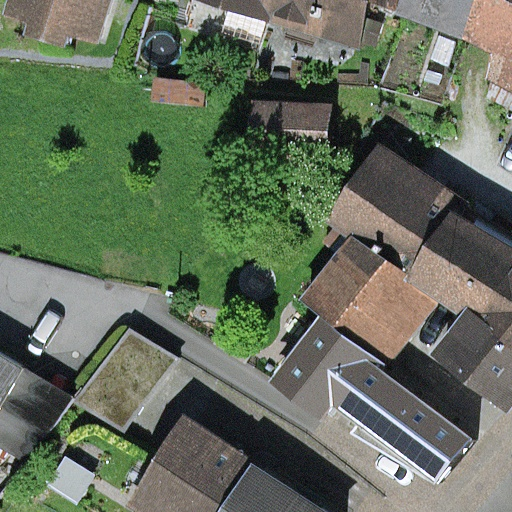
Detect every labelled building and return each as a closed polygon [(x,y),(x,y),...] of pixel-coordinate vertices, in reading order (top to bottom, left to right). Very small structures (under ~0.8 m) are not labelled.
[(30,0),(21,26),(92,50),(109,0),(30,0)] [(185,0),(186,1),(271,24),(277,0),(185,0)] [(277,0),(271,24),(360,47),(369,11),(372,0),(277,0)] [(372,0),(369,11),(395,16),(465,43),(483,0),(372,0)] [(511,0),(483,0),(465,43),(496,57),(486,82),(511,93),(511,0)] [(333,111),(260,107),(257,156),(268,156),(267,167),(295,168),(296,153),(330,155),(333,111)] [(329,221),(346,231),(407,274),(449,210),(458,198),(381,146),(329,221)] [(407,274),(401,283),(430,302),(458,321),(472,303),(511,332),(511,251),(449,210),(407,274)] [(315,316),(265,384),(322,425),(335,408),(439,484),(473,437),(381,371),(430,302),(401,283),(407,274),(346,231),(295,302),(315,316)] [(511,408),(511,332),(472,303),(458,321),(432,356),(509,413),(511,408)] [(127,333),(78,402),(123,434),(172,365),(127,333)] [(0,364),(0,462),(28,479),(71,404),(0,364)] [(226,511),(254,470),(182,424),(128,508),(134,511),(226,511)] [(320,511),(254,470),(226,511),(320,511)]
